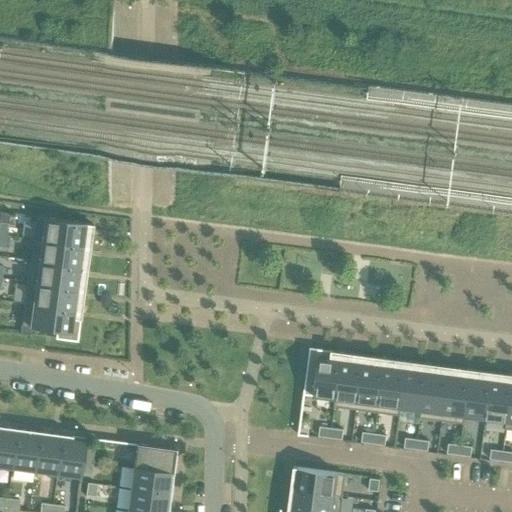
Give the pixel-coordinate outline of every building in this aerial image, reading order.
[(32,238),(32,239),(82,246),(85,225),(92,226),(92,224),(44,218),(41,239),(32,238)] [(0,222),(0,234),(7,236),(8,224),(0,222)] [(32,239),(29,260),(79,267),(82,246),(32,239)] [(27,281),(27,282),(76,288),(79,267),(29,260),(29,261),(38,262),(35,282),(27,281)] [(27,282),(24,303),(73,310),(76,288),(27,282)] [(73,310),(24,303),(21,326),(56,330),(55,339),(77,341),(79,318),(72,317),(73,310)] [(313,396),(335,399),(340,359),(331,358),(332,351),(309,348),(306,376),(315,377),(313,396)] [(335,399),(357,402),(362,362),(340,359),(335,399)] [(357,402),(378,404),(383,365),(362,362),(357,402)] [(378,404),(399,407),(405,368),(383,365),(378,404)] [(399,407),(421,410),(426,370),(405,368),(399,407)] [(421,410),(442,413),(447,373),(426,370),(421,410)] [(442,413),(464,416),(469,376),(447,373),(442,413)] [(464,416),(485,419),(490,379),(469,376),(464,416)] [(485,419),(506,422),(511,382),(490,379),(485,419)] [(318,436),(330,438),(331,428),(319,427),(318,436)] [(0,466),(11,468),(16,430),(0,428),(0,466)] [(331,428),(330,438),(342,440),(343,430),(331,428)] [(11,468),(34,471),(39,433),(16,430),(11,468)] [(361,442),(373,444),(374,434),(362,432),(361,442)] [(34,471),(56,474),(61,436),(39,433),(34,471)] [(374,434),(373,444),(385,445),(386,435),(374,434)] [(61,436),(56,474),(80,477),(80,473),(82,461),(84,449),(85,438),(85,437),(71,435),(70,438),(61,436)] [(404,448),(416,449),(417,440),(405,438),(404,448)] [(417,440),(416,449),(427,451),(429,441),(417,440)] [(135,445),(132,467),(170,472),(173,450),(175,450),(175,449),(135,444),(135,445)] [(447,453),(458,455),(460,445),(448,444),(447,453)] [(460,445),(458,455),(470,457),(472,447),(460,445)] [(84,449),(82,461),(92,463),(94,451),(84,449)] [(489,459),(501,461),(503,451),(491,449),(489,459)] [(511,452),(503,451),(501,461),(511,462),(511,452)] [(92,463),(82,461),(80,473),(90,474),(92,463)] [(132,467),(129,489),(167,494),(170,472),(132,467)] [(297,468),(294,490),(334,495),(337,473),(297,468)] [(368,491),(378,492),(379,481),(369,479),(368,491)] [(85,495),(95,496),(97,484),(87,483),(85,495)] [(129,490),(127,510),(140,511),(164,511),(167,494),(129,489),(129,490)] [(294,490),(292,511),(297,511),(331,511),(334,495),(294,490)] [(7,498),(6,508),(18,510),(19,500),(7,498)] [(39,511),(51,511),(52,504),(41,503),(39,511)]
